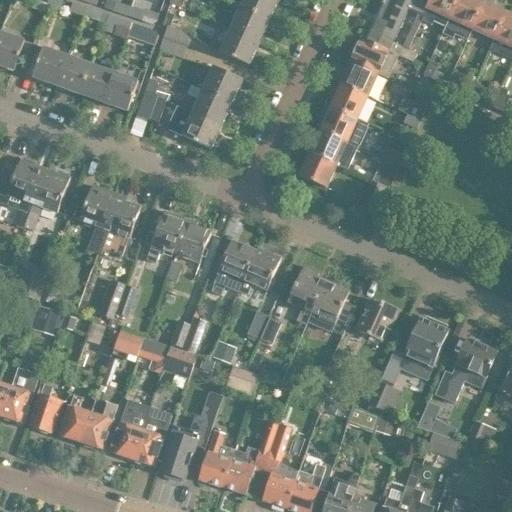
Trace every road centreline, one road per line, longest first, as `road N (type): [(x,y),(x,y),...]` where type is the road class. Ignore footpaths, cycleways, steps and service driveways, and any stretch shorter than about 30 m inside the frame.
road 1 (residential): [(511,307),(246,199)]
road 2 (residential): [(246,199),(0,112)]
road 3 (residential): [(246,199),(336,0)]
